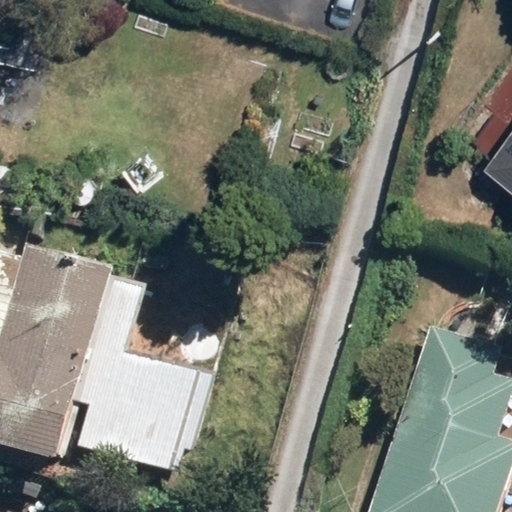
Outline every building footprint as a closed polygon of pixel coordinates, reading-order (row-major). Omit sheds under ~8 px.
[(0,0),(0,124),(38,134),(62,37),(20,26),(26,0),(0,0)] [(511,65),(465,137),(484,150),(472,168),(511,193),(511,65)] [(23,168),(0,161),(0,200),(14,204),(23,168)] [(95,412),(82,456),(195,487),(224,379),(181,367),(135,355),(150,298),(118,289),(121,278),(80,267),(84,253),(0,229),(0,452),(70,471),(74,454),(86,409),(95,412)] [(511,357),(436,333),(378,511),(511,511),(511,448),(510,448),(511,440),(511,382),(504,380),(511,357)]
